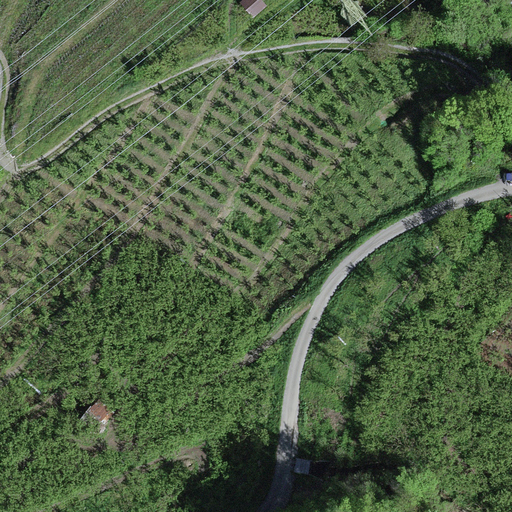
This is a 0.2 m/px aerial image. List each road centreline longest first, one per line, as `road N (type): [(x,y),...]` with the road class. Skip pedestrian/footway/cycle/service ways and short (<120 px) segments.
road 1 (track): [(0,145),(23,170),(99,118),(229,57),(330,43),(438,56),(472,74)]
road 2 (track): [(271,511),(304,349),(345,274),(399,233),(511,189)]
